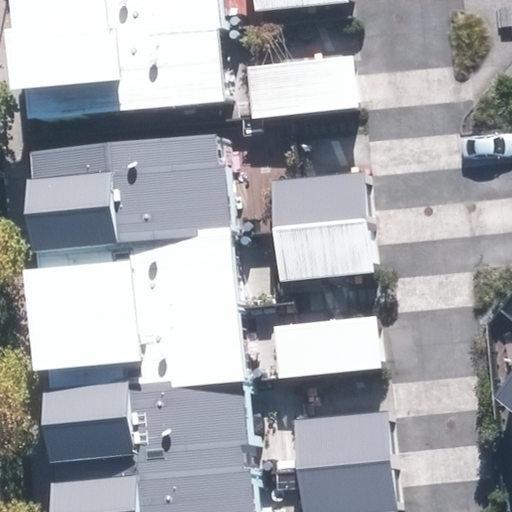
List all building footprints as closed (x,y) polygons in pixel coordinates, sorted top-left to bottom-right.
[(32,120),(227,100),(216,0),(10,0),(14,30),(4,30),(11,91),(29,89),(32,120)] [(344,0),(252,0),(253,11),(345,3),(344,0)] [(355,56),(244,67),(250,124),(360,114),(355,56)] [(40,269),(22,271),(32,370),(48,368),(63,511),(256,511),(252,470),(246,470),(243,444),(250,443),(243,377),(218,131),(28,150),(40,269)] [(511,155),(493,156),(495,219),(511,218),(511,155)] [(375,271),(365,169),(270,179),(280,280),(375,271)] [(511,284),(511,229),(463,292),(490,313),(511,284)] [(375,315),(275,326),(281,382),(381,371),(375,315)] [(511,392),(497,412),(511,423),(511,392)] [(395,511),(387,409),(295,417),(303,511),(395,511)]
